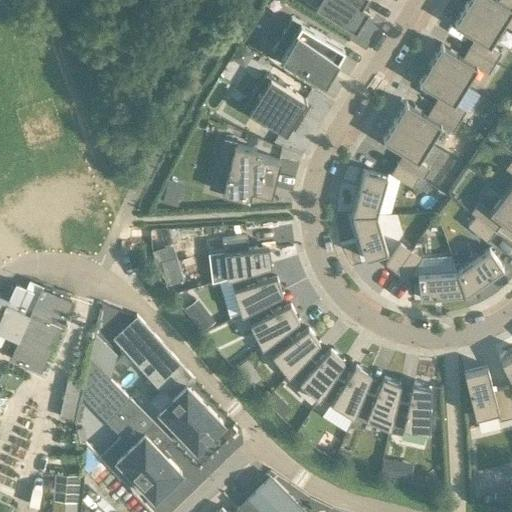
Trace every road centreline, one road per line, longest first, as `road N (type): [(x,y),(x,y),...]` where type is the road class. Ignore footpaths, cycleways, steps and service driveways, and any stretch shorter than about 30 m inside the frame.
road 1 (residential): [(511,314),(495,330),(433,338),(365,324),(315,261),(307,189),(331,131),(416,0)]
road 2 (residential): [(261,440),(156,324),(93,276)]
road 3 (track): [(123,222),(64,74),(51,0)]
road 4 (residential): [(377,511),(301,483),(261,440)]
